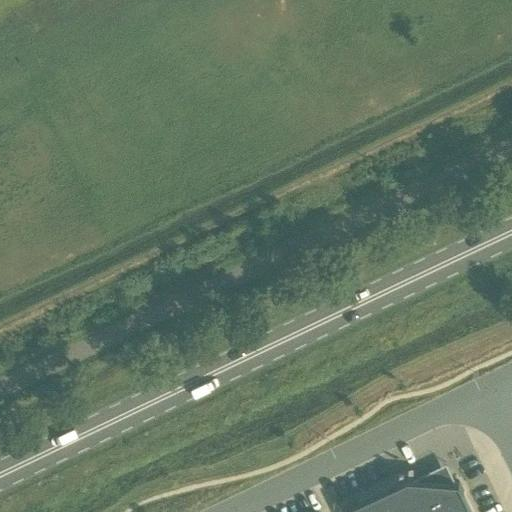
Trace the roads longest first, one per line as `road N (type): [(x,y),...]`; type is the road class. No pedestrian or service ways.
road 1 (primary): [(0,475),(511,233)]
road 2 (unclassified): [(0,380),(511,142)]
road 3 (unclassified): [(484,389),(230,511)]
